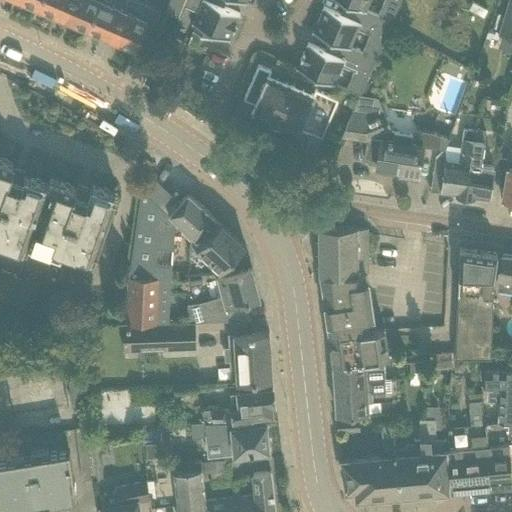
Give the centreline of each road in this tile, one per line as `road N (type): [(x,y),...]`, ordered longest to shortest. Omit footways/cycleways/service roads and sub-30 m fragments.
road 1 (tertiary): [(320,511),(294,314),(263,224)]
road 2 (residential): [(263,224),(316,204),(511,231)]
road 3 (tertiary): [(195,154),(0,47)]
road 4 (residential): [(195,154),(246,39)]
